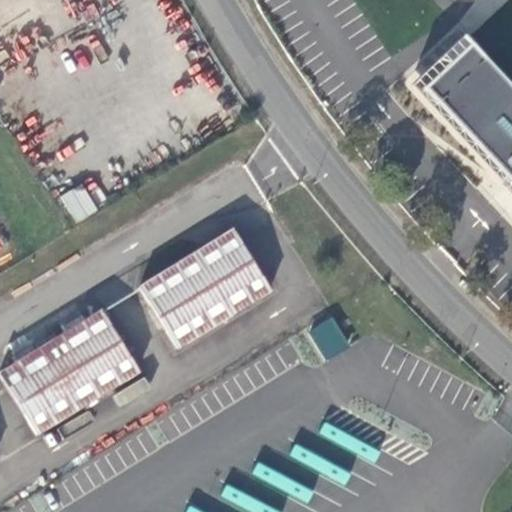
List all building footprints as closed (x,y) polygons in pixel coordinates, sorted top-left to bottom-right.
[(511,96),(481,62),(434,105),(511,189),(511,96)] [(74,222),(97,212),(84,185),(61,196),(74,222)] [(140,289),(176,351),(269,294),(232,232),(140,289)] [(0,375),(0,376),(36,436),(139,374),(101,313),(70,333),(62,319),(13,349),(20,363),(0,375)] [(307,331),(325,360),(349,345),(331,316),(307,331)]
